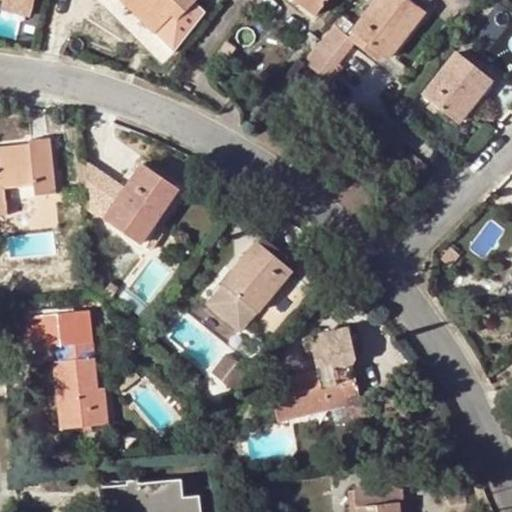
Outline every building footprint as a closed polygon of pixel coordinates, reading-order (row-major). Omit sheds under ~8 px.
[(22,0),(22,4),(5,1),(3,10),(29,17),(33,0),(22,0)] [(135,0),(119,0),(159,39),(178,20),(174,15),(162,26),(135,0)] [(135,0),(162,26),(174,15),(178,20),(199,0),(135,0)] [(294,0),(315,17),(328,0),(294,0)] [(379,0),(350,38),(364,51),(369,44),(383,56),(388,59),(424,14),(406,0),(379,0)] [(484,6),(473,20),(482,26),(492,14),(484,6)] [(349,43),(332,28),(305,64),(325,79),(335,65),(333,63),(349,43)] [(369,44),(364,51),(377,62),(383,56),(369,44)] [(492,81),(457,53),(425,94),(426,98),(457,124),(492,81)] [(0,185),(2,185),(32,181),(33,195),(53,193),(48,138),(28,139),(28,144),(0,147),(0,185)] [(85,198),(108,213),(116,218),(112,225),(147,251),(160,234),(152,227),(178,188),(142,163),(123,187),(82,159),(85,198)] [(229,186),(218,201),(231,210),(242,196),(229,186)] [(116,218),(108,213),(104,219),(112,225),(116,218)] [(298,266),(261,236),(204,304),(242,335),(294,272),(298,266)] [(346,330),(308,339),(315,371),(266,382),(276,423),(329,410),(332,425),(374,416),(369,392),(357,396),(349,364),(353,359),(346,330)] [(139,348),(129,335),(120,341),(130,355),(139,348)] [(92,343),(49,347),(56,405),(58,427),(59,429),(107,424),(104,389),(97,389),(92,343)] [(239,363),(227,354),(211,373),(223,383),(239,363)] [(250,373),(239,363),(223,383),(234,392),(250,373)] [(56,405),(46,406),(48,428),(58,427),(56,405)] [(348,490),(349,511),(400,511),(400,503),(406,503),(404,485),(428,483),(425,460),(395,462),(397,486),(348,490)] [(180,483),(103,489),(105,510),(109,509),(108,511),(197,511),(196,498),(180,500),(180,483)] [(237,489),(222,493),(228,511),(237,511),(243,511),(237,489)]
